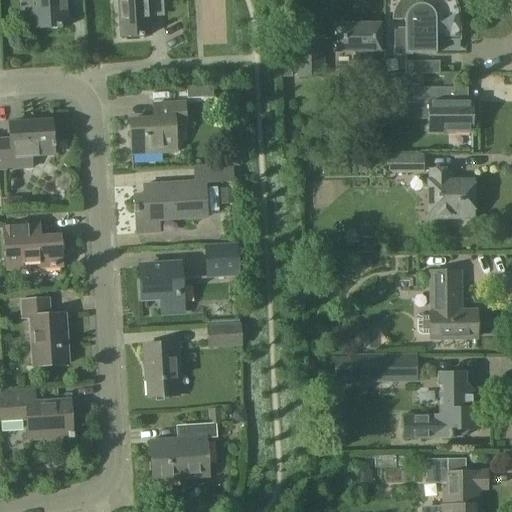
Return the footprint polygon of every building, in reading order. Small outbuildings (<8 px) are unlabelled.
[(66,0),(22,0),(23,6),(30,6),(32,30),(69,28),(66,0)] [(119,0),(122,37),(150,35),(148,4),(163,3),(162,0),(119,0)] [(459,41),(459,20),(458,10),(457,7),(454,0),(453,0),(400,0),(397,4),(392,12),(391,21),(404,21),(404,30),(394,30),(394,49),(409,49),(409,55),(435,54),(435,42),(459,41)] [(368,53),(379,53),(379,30),(379,25),(335,25),(335,41),(321,41),(321,37),(297,37),(297,77),(321,77),(321,50),(335,50),(335,53),(354,53),(354,57),(351,57),(352,60),(354,64),(357,66),(361,66),(365,66),(368,64),(370,60),(370,57),(368,57),(368,53)] [(438,74),(438,62),(404,63),(404,75),(438,74)] [(444,88),(411,88),(412,104),(427,104),(427,133),(471,133),(471,102),(444,102),(444,88)] [(184,103),(154,105),(155,119),(130,120),(132,154),(176,151),(174,123),(185,122),(184,103)] [(51,121),(10,124),(11,140),(0,140),(0,170),(18,169),(17,157),(54,155),(51,121)] [(388,174),(424,174),(424,155),(388,155),(388,174)] [(196,183),(145,186),(145,195),(134,196),(136,234),(159,233),(158,221),(207,218),(205,184),(234,182),(233,166),(195,168),(196,183)] [(473,219),(473,180),(451,180),(451,170),(428,170),(429,219),(473,219)] [(39,226),(5,228),(7,271),(61,268),(59,239),(40,240),(39,226)] [(205,246),(207,278),(240,276),(237,244),(205,246)] [(181,265),(142,267),(143,282),(140,282),(141,301),(162,299),(162,313),(181,312),(179,281),(182,281),(181,265)] [(430,335),(430,338),(476,338),(476,312),(460,312),(459,272),(431,272),(432,314),(430,314),(430,317),(422,317),(418,320),(418,332),(422,335),(430,335)] [(46,299),(21,301),(22,320),(30,319),(34,368),(66,366),(65,348),(66,348),(64,314),(48,316),(46,299)] [(207,326),(208,349),(242,347),(240,324),(207,326)] [(379,328),(350,327),(350,348),(378,349),(379,328)] [(176,344),(144,346),(146,382),(148,382),(149,398),(176,396),(175,379),(178,378),(176,344)] [(376,383),(416,383),(416,354),(375,355),(375,356),(351,357),(352,381),(376,381),(376,383)] [(440,374),(440,416),(402,417),(402,438),(452,438),(452,436),(458,430),(478,430),(477,415),(472,410),(472,391),(464,383),(464,374),(440,374)] [(34,391),(0,393),(0,410),(26,408),(28,440),(72,437),(70,405),(35,407),(34,391)] [(209,477),(206,439),(217,438),(216,424),(187,426),(188,441),(177,442),(177,440),(150,441),(152,481),(209,477)] [(486,473),(466,473),(465,459),(426,460),(426,483),(444,483),(444,506),(440,506),(440,511),(424,511),(423,511),(478,511),(479,488),(487,488),(486,473)]
